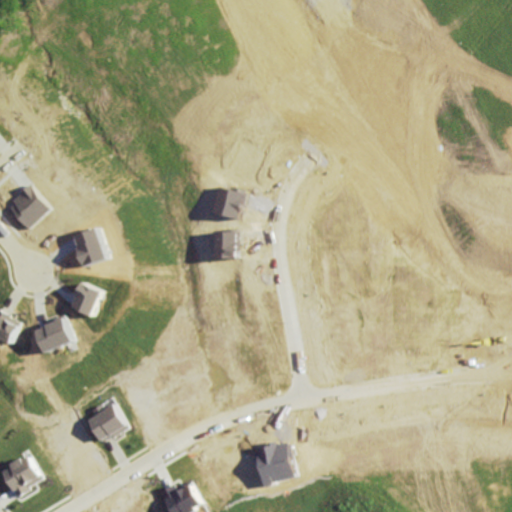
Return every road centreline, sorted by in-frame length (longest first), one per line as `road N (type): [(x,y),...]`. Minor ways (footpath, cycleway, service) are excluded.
road 1 (residential): [(301,399),(281,225),(292,194),(319,161)]
road 2 (residential): [(55,511),(180,440)]
road 3 (residential): [(180,440),(301,399)]
